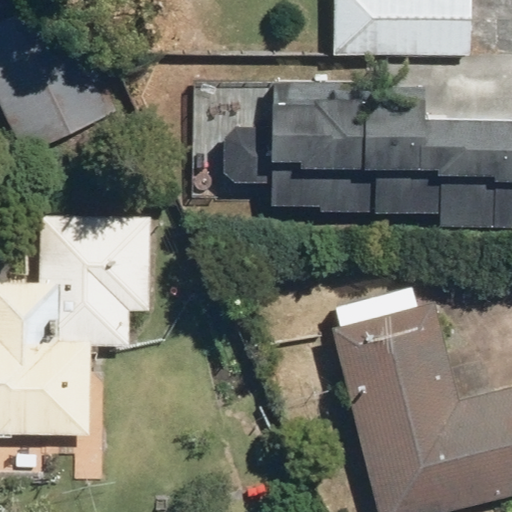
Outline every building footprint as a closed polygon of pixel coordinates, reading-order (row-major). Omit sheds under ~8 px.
[(335,0),(333,52),(464,56),(466,0),(335,0)] [(40,1),(0,20),(0,104),(24,153),(98,116),(40,1)] [(270,180),(269,203),(319,205),(319,210),(439,212),(439,217),(511,219),(511,116),(422,114),(423,84),(387,84),(386,95),(371,95),(371,82),(272,79),(271,98),(267,98),(266,126),(234,125),(222,135),(221,168),(233,179),(270,180)] [(0,433),(89,435),(91,345),(129,346),(129,310),(149,310),(150,214),(38,213),(37,281),(0,280),(0,433)] [(330,325),(376,511),(436,511),(511,493),(511,383),(457,397),(433,300),(330,325)]
